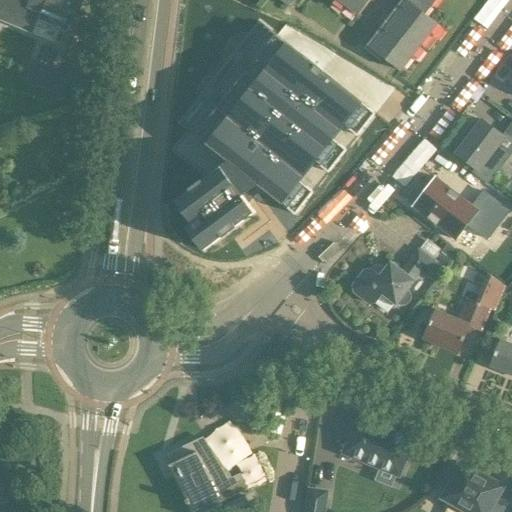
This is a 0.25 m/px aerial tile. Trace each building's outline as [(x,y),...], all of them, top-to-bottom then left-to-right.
[(0,0),(0,21),(19,29),(25,14),(36,19),(63,30),(73,6),(78,8),(80,0),(0,0)] [(276,0),(288,9),(292,4),(296,7),(301,0),(338,0),(358,16),(370,0),(409,0),(371,49),(400,71),(437,24),(425,15),(436,0),(276,0)] [(189,130),(173,150),(208,178),(176,201),(193,224),(187,229),(203,250),(253,213),(245,202),(264,189),(295,214),(375,114),(260,22),(180,122),(189,130)] [(60,96),(68,75),(31,60),(23,81),(60,96)] [(501,138),(482,124),(457,157),(476,172),(501,138)] [(477,211),(434,179),(412,208),(455,241),(469,222),(473,226),(471,229),(485,240),(498,224),(480,209),(477,211)] [(408,291),(407,290),(414,280),(421,270),(432,278),(441,266),(418,250),(402,271),(390,262),(380,276),(371,270),(364,270),(353,285),(354,292),(368,304),(375,302),(382,293),(396,304),(397,303),(398,304),(400,304),(401,304),(403,304),(404,304),(406,303),(407,302),(408,301),(408,299),(409,298),(409,296),(409,294),(408,293),(408,291)] [(490,310),(494,311),(505,286),(488,274),(476,303),(465,299),(455,321),(435,312),(423,339),(457,353),(468,328),(480,333),(490,310)] [(511,346),(499,342),(489,368),(511,377),(511,346)] [(355,423),(351,421),(344,437),(349,439),(343,452),(342,454),(344,455),(396,476),(398,477),(399,475),(398,475),(412,442),(413,440),(411,439),(360,418),(360,417),(357,417),(356,419),(357,419),(355,423)] [(203,438),(169,454),(173,463),(169,465),(170,467),(171,466),(187,499),(185,500),(187,504),(189,503),(193,511),(208,511),(222,505),(222,504),(220,505),(219,503),(248,489),(248,488),(247,488),(240,475),(231,479),(203,438)] [(488,511),(503,488),(461,464),(441,499),(463,511),(488,511)] [(304,511),(322,511),(326,492),(308,490),(304,511)]
